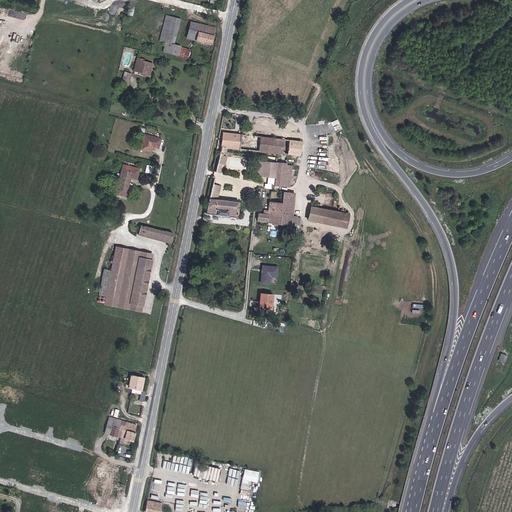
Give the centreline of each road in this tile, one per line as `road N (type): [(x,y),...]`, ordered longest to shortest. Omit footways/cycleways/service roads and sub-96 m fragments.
road 1 (secondary): [(131,511),(234,0)]
road 2 (motorway): [(410,0),(369,39),(359,91),(367,122),(446,245),(454,299),(439,414)]
road 3 (track): [(424,511),(370,501),(315,507),(298,499),(326,339),(317,327),(244,316)]
road 4 (motorway): [(511,155),(464,174),(435,171),(387,140),(367,84),(375,49),(396,18),(424,0)]
road 5 (motorway): [(442,490),(511,281)]
road 6 (motorway): [(511,226),(439,414)]
